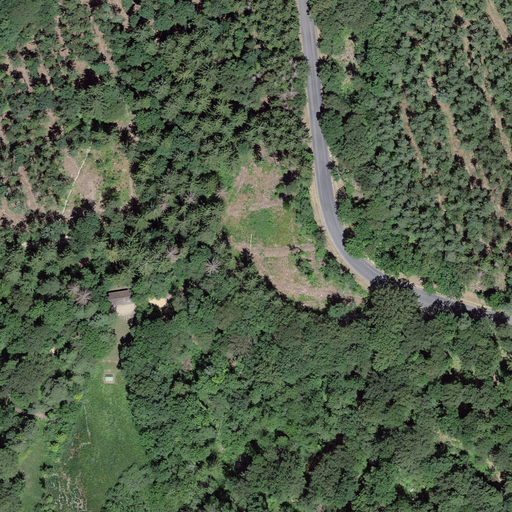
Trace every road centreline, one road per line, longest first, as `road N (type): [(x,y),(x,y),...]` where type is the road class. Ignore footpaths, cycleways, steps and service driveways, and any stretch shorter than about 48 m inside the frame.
road 1 (track): [(467,311),(315,318),(260,293),(201,246),(151,231),(0,250)]
road 2 (tertiary): [(511,323),(392,286),(344,247),(324,183),(305,0)]
